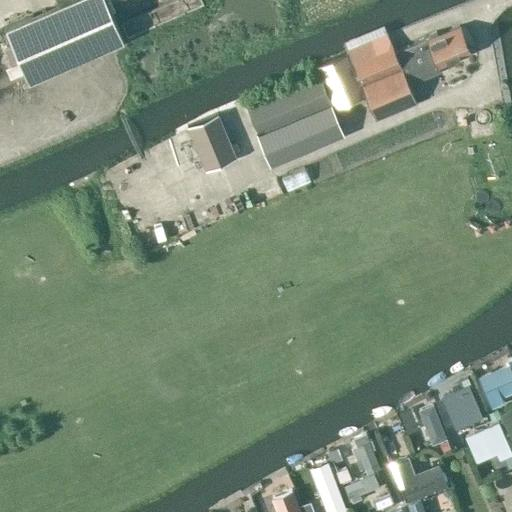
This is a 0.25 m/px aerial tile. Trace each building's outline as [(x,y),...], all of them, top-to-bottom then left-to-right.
[(130,37),(114,0),(69,0),(12,24),(35,78),(130,37)] [(414,43),(395,51),(409,85),(440,71),(438,66),(471,53),(460,26),(438,35),(436,32),(413,41),(414,43)] [(388,35),(346,54),(365,98),(367,97),(376,120),(416,103),(409,85),(395,51),(388,35)] [(244,108),(262,152),(266,151),(272,166),(353,131),(347,117),(369,109),(365,98),(346,54),(323,63),(328,74),(244,108)] [(188,126),(206,170),(236,157),(234,153),(231,144),(218,113),(188,126)] [(355,138),(337,140),(339,157),(357,154),(355,138)] [(307,156),(281,167),(288,182),(313,171),(307,156)] [(511,356),(482,366),(490,394),(511,387),(511,356)] [(450,389),(457,410),(473,405),(466,384),(450,389)] [(409,445),(390,453),(402,479),(420,471),(409,445)] [(349,471),(351,489),(364,488),(362,470),(349,471)] [(270,511),(307,511),(294,477),(270,487),(277,505),(269,508),(270,511)] [(428,506),(439,502),(434,486),(423,490),(428,506)]
